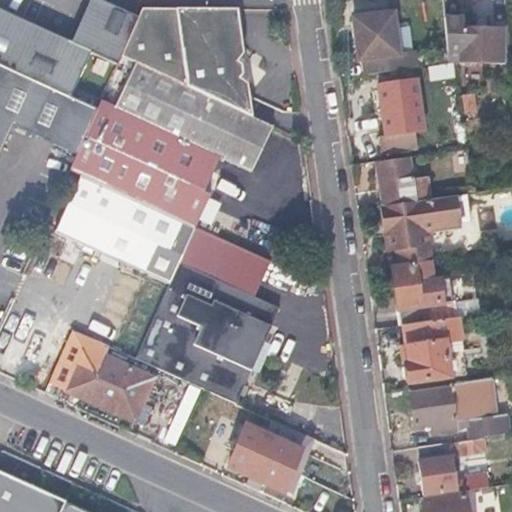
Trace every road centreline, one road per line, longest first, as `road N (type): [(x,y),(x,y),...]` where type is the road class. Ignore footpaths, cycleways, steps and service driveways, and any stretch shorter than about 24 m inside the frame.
road 1 (residential): [(304,0),(372,511)]
road 2 (residential): [(242,511),(0,401)]
